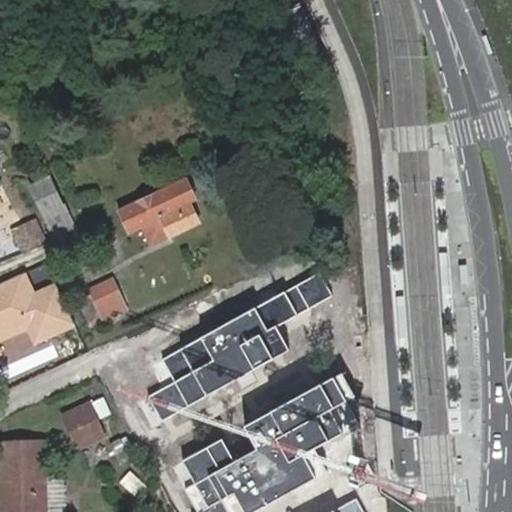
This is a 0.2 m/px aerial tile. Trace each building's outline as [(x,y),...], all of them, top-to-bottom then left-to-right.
[(31,189),(45,218),(64,208),(49,179),(31,189)] [(161,219),(170,238),(199,224),(188,204),(195,200),(185,180),(119,212),(130,234),(142,228),(161,219)] [(34,246),(46,240),(36,218),(24,224),(34,246)] [(152,248),(170,238),(161,219),(142,228),(152,248)] [(21,252),(34,246),(24,224),(11,230),(21,252)] [(25,270),(0,281),(0,355),(2,355),(0,350),(0,338),(25,327),(32,345),(73,327),(54,283),(35,292),(25,270)] [(320,275),(163,360),(173,380),(148,394),(162,421),(290,352),(276,326),(332,296),(320,275)] [(91,296),(79,302),(91,328),(127,309),(113,280),(89,293),(91,296)] [(221,442),(186,462),(211,507),(202,511),(254,511),(317,477),(305,455),(345,433),(332,410),(347,402),(333,376),(243,425),(257,450),(233,463),(221,442)] [(90,400),(62,411),(74,445),(102,435),(90,400)] [(43,511),(43,434),(1,435),(0,511),(43,511)] [(363,511),(356,498),(331,511),(363,511)]
